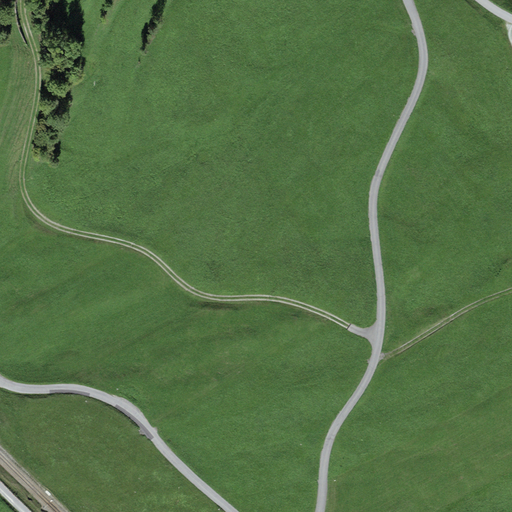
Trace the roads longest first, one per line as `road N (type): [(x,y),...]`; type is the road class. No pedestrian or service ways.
road 1 (track): [(380,341),(288,301),(194,291),(139,247),(48,222),(30,205),(22,170),(40,80),(24,0)]
road 2 (unclassified): [(320,511),(328,447),(379,348),(374,188),(424,67),(408,0)]
road 3 (unclassified): [(232,511),(124,408),(84,390),(0,382)]
road 4 (track): [(375,361),(511,290)]
